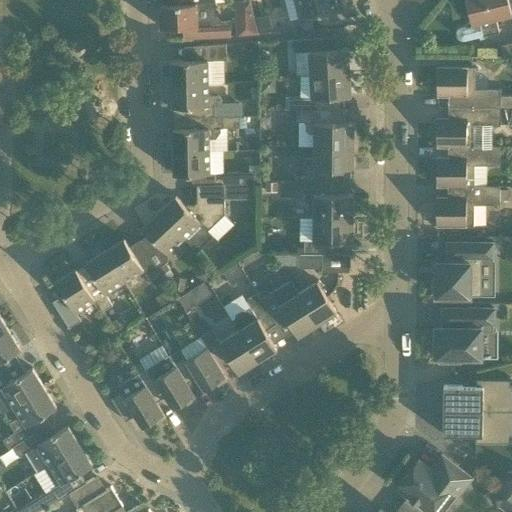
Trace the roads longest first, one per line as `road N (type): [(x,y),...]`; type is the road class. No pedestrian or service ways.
road 1 (residential): [(3,246),(38,241),(140,183),(134,0)]
road 2 (residential): [(181,481),(121,454),(16,284),(3,246)]
road 3 (residential): [(181,481),(224,409),(396,307)]
road 4 (residential): [(389,25),(398,61),(396,307)]
road 5 (residential): [(396,307),(393,415),(326,511)]
road 6 (residential): [(0,36),(3,246)]
